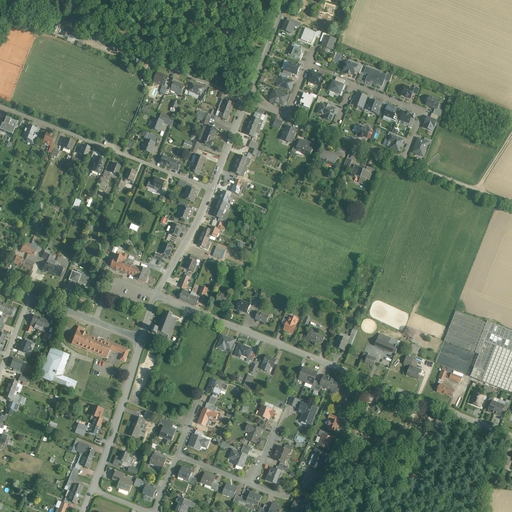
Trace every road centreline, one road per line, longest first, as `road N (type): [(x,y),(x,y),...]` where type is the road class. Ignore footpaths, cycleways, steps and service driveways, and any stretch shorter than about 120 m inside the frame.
road 1 (residential): [(362,378),(156,295)]
road 2 (residential): [(253,484),(316,499),(362,378)]
road 3 (residential): [(247,97),(87,35)]
road 4 (residential): [(153,165),(0,104)]
road 5 (residential): [(511,435),(362,378)]
road 6 (residential): [(93,489),(141,339)]
road 7 (residential): [(352,82),(422,113),(402,160)]
road 8 (residential): [(141,339),(29,295)]
